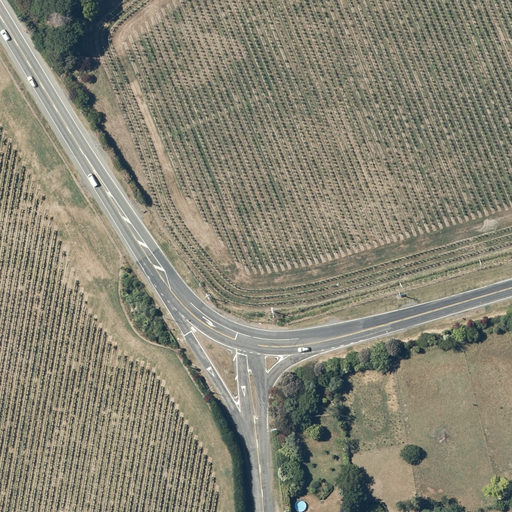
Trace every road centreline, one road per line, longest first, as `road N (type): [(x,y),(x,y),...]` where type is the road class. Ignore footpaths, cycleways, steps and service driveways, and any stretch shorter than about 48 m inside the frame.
road 1 (secondary): [(0,34),(166,284)]
road 2 (secondary): [(321,342),(511,288)]
road 3 (tertiary): [(259,457),(166,284)]
